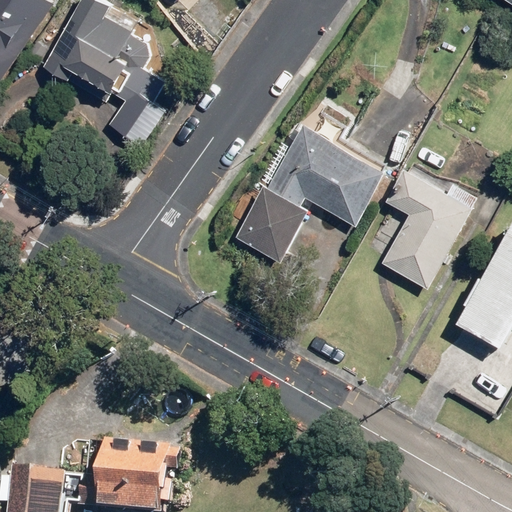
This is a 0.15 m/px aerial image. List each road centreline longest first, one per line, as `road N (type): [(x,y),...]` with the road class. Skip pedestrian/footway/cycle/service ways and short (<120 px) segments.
road 1 (residential): [(510,511),(111,282)]
road 2 (residential): [(111,282),(314,0)]
road 3 (residential): [(111,282),(0,219)]
